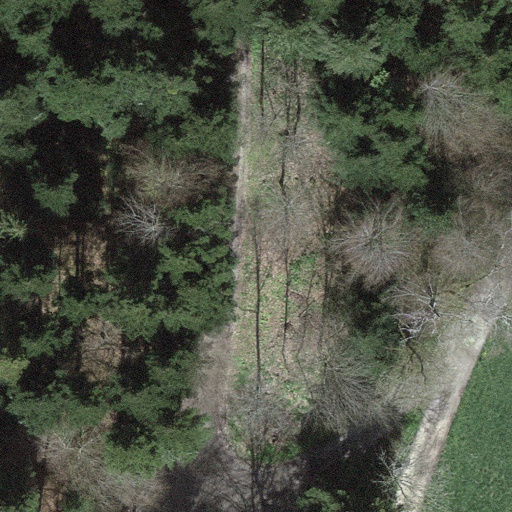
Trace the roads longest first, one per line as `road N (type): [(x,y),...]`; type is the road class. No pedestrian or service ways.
road 1 (track): [(228,0),(266,235),(210,511)]
road 2 (track): [(222,511),(444,398)]
road 3 (track): [(511,260),(444,398)]
road 4 (track): [(117,511),(0,441)]
road 5 (track): [(444,398),(402,511)]
